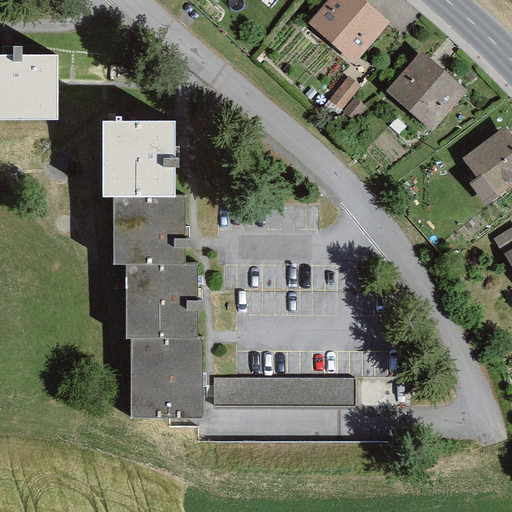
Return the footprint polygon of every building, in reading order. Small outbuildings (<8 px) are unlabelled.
[(391,23),(366,0),(321,0),(305,18),(354,63),(391,23)] [(468,89),(421,51),(387,93),(434,131),(468,89)] [(0,131),(58,131),(58,56),(0,55),(0,131)] [(180,201),(180,122),(132,122),(86,123),(87,202),(103,202),(180,201)] [(511,185),(511,133),(507,126),(463,157),(478,178),(469,184),(484,206),(511,185)] [(111,269),(192,268),(192,201),(180,201),(103,202),(103,269),(111,269)] [(511,232),(489,246),(511,284),(511,232)] [(192,344),(199,343),(198,268),(192,268),(111,269),(112,344),(117,344),(192,344)] [(117,418),(193,418),(192,344),(117,344),(117,418)] [(375,388),(213,380),(210,439),(372,447),(375,388)]
